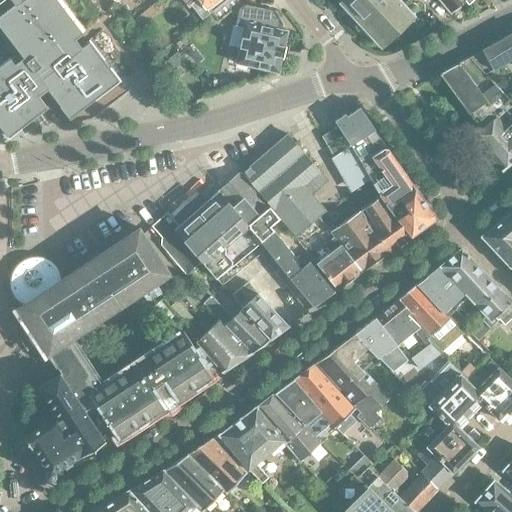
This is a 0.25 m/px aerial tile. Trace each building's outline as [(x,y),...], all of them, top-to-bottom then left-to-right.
[(11,0),(14,3),(0,14),(0,27),(23,57),(14,63),(44,102),(52,96),(39,79),(81,47),(75,39),(83,33),(57,0),(11,0)] [(98,0),(107,11),(118,0),(98,0)] [(202,19),(211,12),(208,8),(216,0),(182,0),(188,7),(191,5),(202,19)] [(231,12),(238,13),(239,9),(242,7),(237,0),(225,0),(211,12),(218,21),(230,11),(231,12)] [(343,0),(341,2),(343,4),(342,10),(347,15),(352,14),(364,27),(376,15),(370,8),(376,1),(375,0),(343,0)] [(409,14),(395,0),(375,0),(376,1),(370,8),(376,15),(364,27),(377,41),(377,42),(387,42),(387,41),(408,22),(409,15),(409,14)] [(439,0),(450,12),(464,1),(467,5),(472,0),(439,0)] [(246,5),(242,7),(239,9),(238,13),(236,24),(243,25),(235,63),(277,73),(278,73),(281,58),(283,58),(285,47),(283,47),(287,31),(286,31),(278,30),(280,21),(275,11),(246,5)] [(134,19),(140,26),(157,13),(151,6),(134,19)] [(511,33),(482,50),(492,69),(511,58),(511,33)] [(52,96),(70,118),(94,99),(95,100),(120,80),(110,66),(109,67),(103,60),(104,59),(89,40),(86,42),(86,43),(81,47),(39,79),(52,96)] [(159,55),(166,64),(178,54),(171,45),(159,55)] [(179,53),(178,54),(166,64),(165,64),(176,78),(191,67),(179,53)] [(44,102),(14,63),(11,60),(12,59),(9,56),(0,63),(0,126),(8,137),(28,122),(29,123),(49,108),(47,105),(46,105),(44,102)] [(501,171),(511,161),(511,101),(469,57),(439,74),(480,130),(472,137),(501,171)] [(334,121),(341,133),(352,125),(356,131),(369,122),(359,107),(345,115),(344,114),(334,121)] [(357,160),(379,197),(410,237),(433,220),(434,215),(391,153),(369,122),(356,131),(352,125),(341,133),(349,147),(357,160)] [(332,157),(334,156),(343,150),(330,130),(319,136),(332,157)] [(253,185),(252,186),(269,207),(278,218),(279,218),(295,236),(317,217),(327,228),(332,223),(323,212),(324,211),(310,193),(325,180),(326,179),(286,132),(286,133),(241,172),(253,185)] [(349,147),(343,150),(334,156),(342,169),(357,160),(349,147)] [(216,278),(260,242),(261,241),(247,225),(269,207),(252,186),(240,172),(218,191),(218,190),(179,225),(174,229),(176,230),(202,261),(216,278)] [(379,197),(356,213),(386,254),(410,237),(379,197)] [(278,218),(269,207),(247,225),(261,241),(260,242),(313,306),(333,291),(309,262),(300,269),(291,259),(294,257),(269,227),(278,218)] [(511,210),(481,236),(511,269),(511,210)] [(186,274),(202,261),(176,230),(174,229),(179,225),(166,212),(151,226),(162,236),(160,244),(186,274)] [(362,272),(386,254),(356,213),(330,232),(334,236),(362,272)] [(66,278),(62,280),(60,271),(55,263),(47,257),(38,254),(29,255),(20,259),(13,265),(9,274),(8,284),(10,293),(15,301),(23,306),(20,309),(19,307),(17,309),(33,334),(31,336),(37,344),(39,343),(55,369),(57,368),(60,373),(37,389),(54,414),(42,421),(43,424),(23,437),(32,450),(33,449),(47,471),(45,474),(45,477),(47,480),(51,481),(54,478),(56,475),(55,472),(81,455),(82,456),(104,441),(103,440),(113,433),(118,440),(120,438),(119,437),(163,408),(164,409),(166,408),(161,399),(170,393),(176,402),(178,400),(177,399),(210,377),(211,378),(213,377),(182,330),(103,383),(72,335),(167,274),(168,275),(170,274),(139,227),(136,228),(137,230),(134,232),(133,231),(131,232),(132,233),(121,241),(120,240),(118,241),(119,242),(110,248),(109,247),(107,248),(108,249),(97,257),(96,256),(94,257),(95,258),(86,264),(85,263),(83,264),(84,265),(73,273),(72,272),(70,273),(71,274),(68,277),(67,275),(65,277),(66,278)] [(336,290),(362,272),(334,236),(323,244),(329,252),(315,263),(336,290)] [(439,266),(464,293),(486,317),(481,321),(488,329),(489,329),(499,321),(503,325),(511,316),(511,302),(463,250),(458,250),(439,266)] [(443,312),(464,293),(439,266),(416,284),(443,312)] [(199,283),(191,291),(203,304),(211,296),(199,283)] [(251,303),(244,309),(270,339),(287,326),(249,283),(240,291),(251,303)] [(416,284),(397,300),(428,339),(431,342),(441,354),(462,334),(443,312),(416,284)] [(203,304),(220,320),(251,353),(270,339),(244,309),(233,318),(211,296),(203,304)] [(428,339),(397,300),(375,318),(397,346),(415,331),(424,342),(428,339)] [(386,356),(397,346),(375,318),(354,333),(377,358),(379,360),(385,354),(386,356)] [(220,373),(251,353),(220,320),(202,336),(192,324),(186,330),(220,372),(220,373)] [(469,332),(476,339),(488,329),(481,321),(469,332)] [(377,358),(354,333),(317,361),(357,408),(361,413),(357,416),(368,427),(380,417),(374,411),(390,398),(363,370),(377,358)] [(431,342),(411,358),(419,369),(441,354),(431,342)] [(451,421),(458,428),(477,445),(497,421),(480,404),(470,395),(476,389),(465,379),(466,378),(459,372),(448,360),(442,367),(453,380),(427,407),(434,414),(435,413),(447,426),(451,421)] [(470,395),(480,404),(497,421),(510,408),(509,407),(511,403),(511,381),(490,360),(485,366),(492,373),(476,389),(470,395)] [(317,361),(294,379),(333,425),(347,439),(357,430),(346,417),(357,408),(317,361)] [(468,362),(459,372),(466,378),(475,368),(468,362)] [(333,425),(294,379),(274,393),(305,427),(313,419),(325,432),(333,425)] [(304,427),(305,427),(274,393),(255,407),(283,441),(299,461),(320,443),(304,427)] [(283,441),(255,407),(218,435),(245,467),(261,483),(266,478),(255,463),(283,441)] [(477,445),(458,428),(451,421),(447,426),(435,413),(434,414),(428,421),(435,428),(439,424),(443,429),(425,448),(435,458),(452,474),(463,462),(462,461),(477,445)] [(211,439),(188,454),(211,479),(210,479),(222,491),(223,490),(226,493),(246,473),(211,439)] [(377,475),(379,476),(413,511),(415,511),(438,490),(437,490),(421,474),(410,484),(405,479),(416,468),(400,452),(399,453),(401,454),(379,475),(378,474),(377,475)] [(188,454),(165,469),(191,498),(190,499),(195,505),(200,511),(222,491),(210,479),(211,479),(188,454)] [(365,454),(351,468),(358,476),(372,462),(365,454)] [(511,457),(500,471),(501,471),(503,470),(511,478),(511,457)] [(420,472),(422,474),(437,490),(452,474),(435,458),(420,472)] [(142,483),(129,491),(149,511),(187,511),(195,505),(190,499),(191,498),(165,469),(150,478),(142,483)] [(413,511),(379,476),(366,489),(381,504),(388,511),(413,511)] [(333,477),(326,483),(335,493),(337,491),(342,487),(333,477)] [(511,511),(511,499),(492,482),(494,480),(493,479),(473,502),(474,503),(475,501),(487,511),(511,511)] [(341,511),(388,511),(381,504),(366,489),(341,511)] [(129,490),(93,511),(149,511),(129,491),(129,490)]
